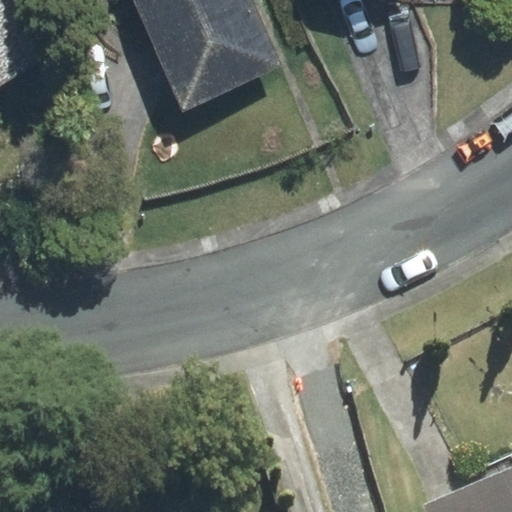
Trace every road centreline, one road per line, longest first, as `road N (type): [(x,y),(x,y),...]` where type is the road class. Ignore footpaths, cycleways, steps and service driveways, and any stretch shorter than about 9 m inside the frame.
road 1 (residential): [(511,169),(399,236),(264,294),(87,330),(0,334)]
road 2 (unknown): [(291,344),(338,511)]
